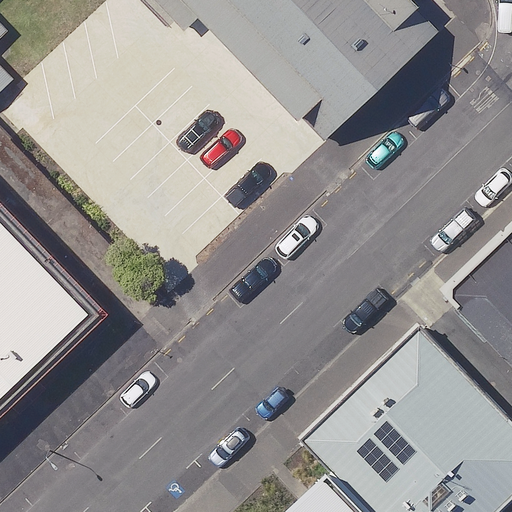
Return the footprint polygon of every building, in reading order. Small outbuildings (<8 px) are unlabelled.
[(401,68),(336,0),(146,0),(300,162),(401,68)] [(178,169),(72,56),(0,122),(0,147),(94,248),(178,169)] [(511,236),(443,301),(511,374),(511,236)] [(0,392),(54,342),(0,284),(0,392)] [(511,422),(422,330),(296,434),(371,511),(498,511),(511,498),(511,422)] [(355,511),(337,493),(316,511),(355,511)]
